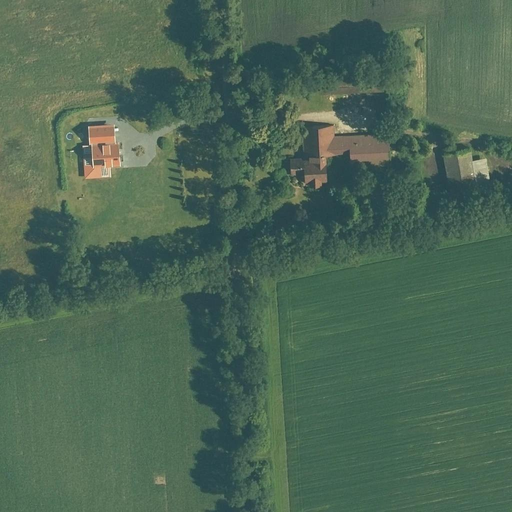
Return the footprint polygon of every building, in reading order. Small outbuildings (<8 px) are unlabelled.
[(386,70),(323,74),(324,94),(387,90),(386,70)] [(115,124),(88,125),(89,144),(116,143),(115,124)] [(334,124),(303,126),(305,156),(325,155),(349,153),(348,134),(334,135),(334,124)] [(350,163),(390,161),(388,131),(348,134),(349,153),(350,163)] [(119,143),(92,144),(93,167),(120,166),(119,143)] [(468,149),(444,154),(452,189),(475,184),(471,161),(468,149)] [(321,183),(327,182),(325,155),(305,156),(305,159),(306,172),(307,183),(310,183),(310,186),(321,185),(321,183)] [(485,158),(471,161),(475,184),(490,181),(485,158)] [(305,159),(290,160),(291,173),(306,172),(305,159)]
